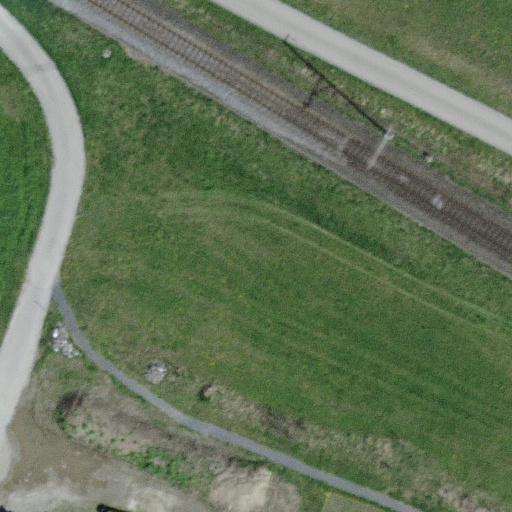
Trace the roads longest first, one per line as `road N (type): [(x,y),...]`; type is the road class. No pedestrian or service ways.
road 1 (unclassified): [(0,391),(58,220),(68,159),(51,89),(0,24)]
road 2 (unclassified): [(511,136),(250,0)]
